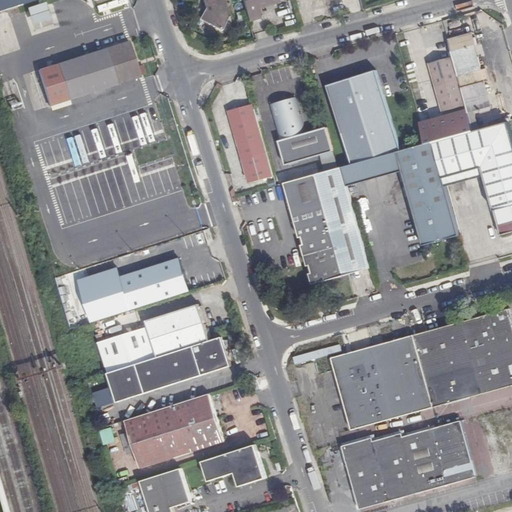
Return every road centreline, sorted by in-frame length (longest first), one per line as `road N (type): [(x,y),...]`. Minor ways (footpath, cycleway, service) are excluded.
road 1 (unclassified): [(457,0),(178,76)]
road 2 (unclassified): [(264,344),(178,76)]
road 3 (unclassified): [(264,344),(511,277)]
road 4 (unclassified): [(318,511),(264,344)]
